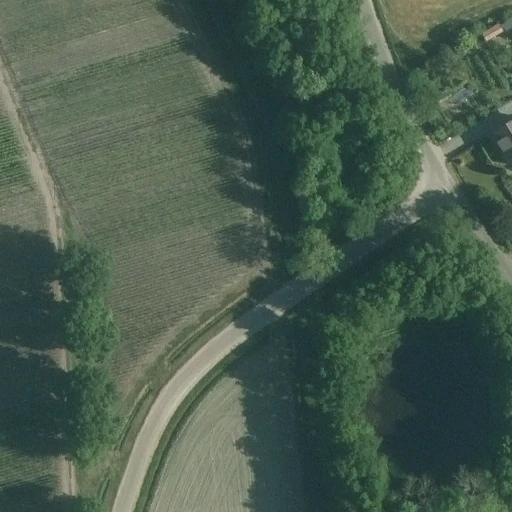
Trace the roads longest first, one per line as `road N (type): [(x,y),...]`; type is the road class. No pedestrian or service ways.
road 1 (unclassified): [(122,511),(164,415),(193,371),(227,336),(446,170)]
road 2 (unclassified): [(446,170),(402,94),(370,0)]
road 3 (unclassified): [(511,276),(446,170)]
